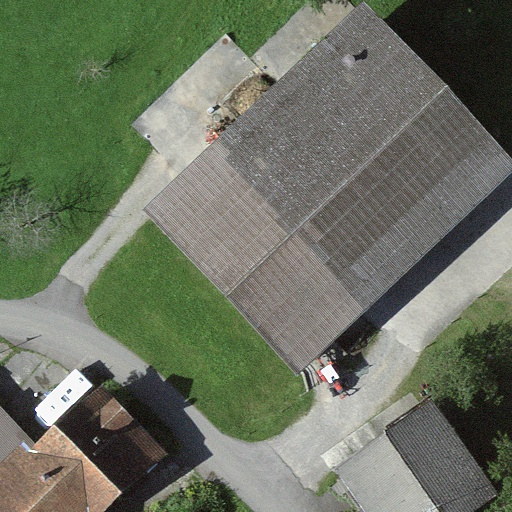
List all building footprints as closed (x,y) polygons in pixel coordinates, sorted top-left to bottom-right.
[(482,170),(345,34),(153,227),(291,363),(482,170)] [(143,122),(196,178),(282,96),(229,40),(143,122)] [(0,486),(43,446),(0,399),(0,486)] [(437,405),(338,472),(365,511),(480,511),(500,498),(437,405)] [(43,446),(0,486),(0,511),(102,511),(147,470),(86,406),(43,446)]
